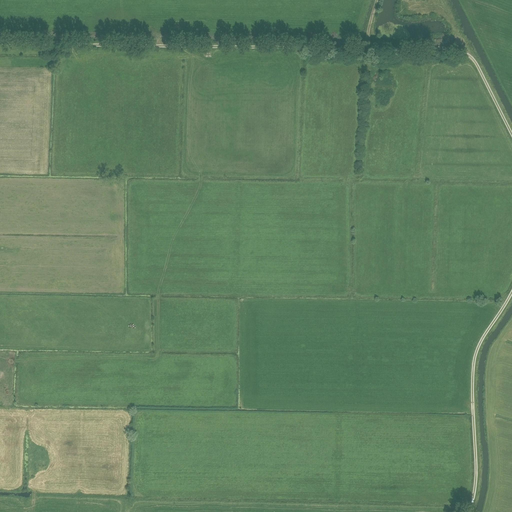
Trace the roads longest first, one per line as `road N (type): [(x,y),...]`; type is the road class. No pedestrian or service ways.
road 1 (track): [(0,43),(450,48),(467,55)]
road 2 (track): [(511,291),(473,360),(469,511)]
